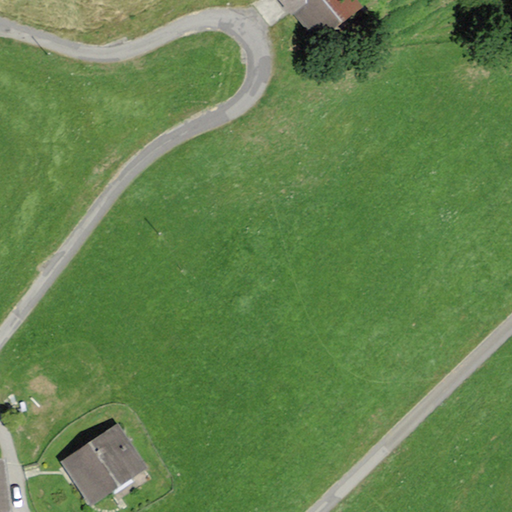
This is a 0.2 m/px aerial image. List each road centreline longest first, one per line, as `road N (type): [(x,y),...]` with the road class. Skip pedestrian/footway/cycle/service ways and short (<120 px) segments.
road 1 (unclassified): [(0,336),(128,173),(178,132),(244,101),(261,66),(253,37),(215,19),(97,53),(0,25)]
road 2 (unclassified): [(511,325),(314,511)]
